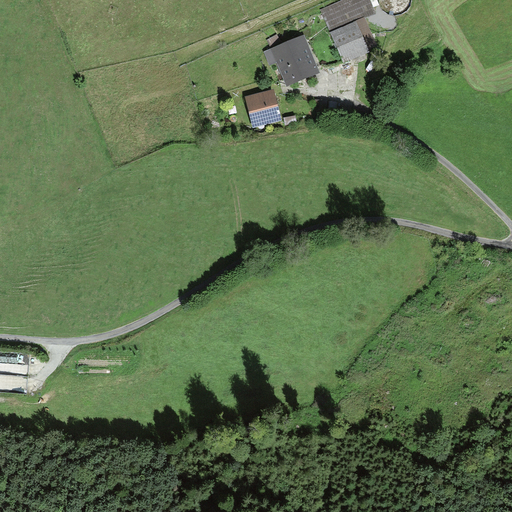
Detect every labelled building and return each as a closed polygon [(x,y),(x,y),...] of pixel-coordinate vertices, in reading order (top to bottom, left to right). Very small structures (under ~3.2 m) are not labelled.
[(374,13),(368,0),(349,0),(322,11),(330,32),(374,13)] [(333,36),(345,63),(375,49),(363,22),(333,36)] [(286,86),(320,73),(304,35),(264,51),(269,65),(277,62),(286,86)] [(269,45),(280,41),(277,35),(266,39),(269,45)] [(253,127),(282,120),(274,89),(245,97),(253,127)]
